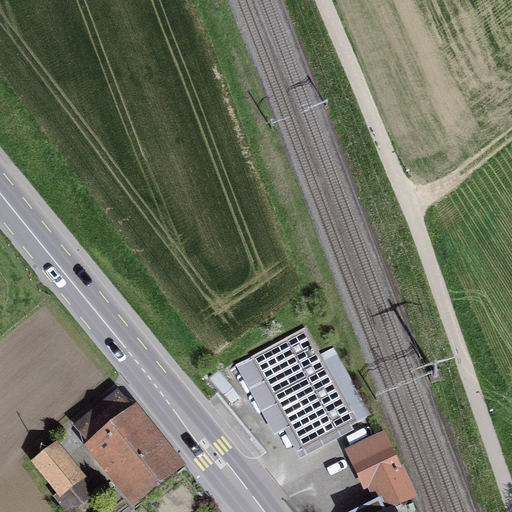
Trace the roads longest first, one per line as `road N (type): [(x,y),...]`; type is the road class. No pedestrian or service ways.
road 1 (unclassified): [(326,0),(511,475)]
road 2 (primary): [(261,511),(0,193)]
road 3 (track): [(410,208),(511,132)]
